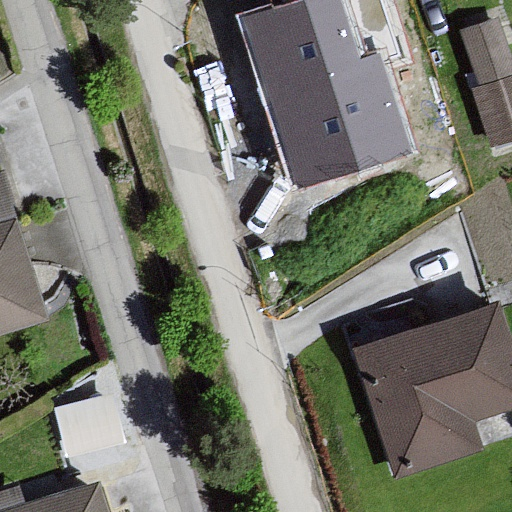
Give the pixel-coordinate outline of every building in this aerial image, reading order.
[(338,0),(295,0),(241,16),(294,189),(412,153),(381,51),(356,59),(338,0)] [(494,23),(465,32),(482,84),(470,84),(493,153),(511,147),(511,78),(511,79),(494,23)] [(13,224),(0,227),(0,337),(39,330),(13,224)] [(511,348),(498,301),(357,343),(398,478),(488,451),(476,411),(511,399),(511,348)] [(64,438),(123,429),(115,381),(57,390),(64,438)] [(96,511),(88,490),(7,511),(96,511)]
